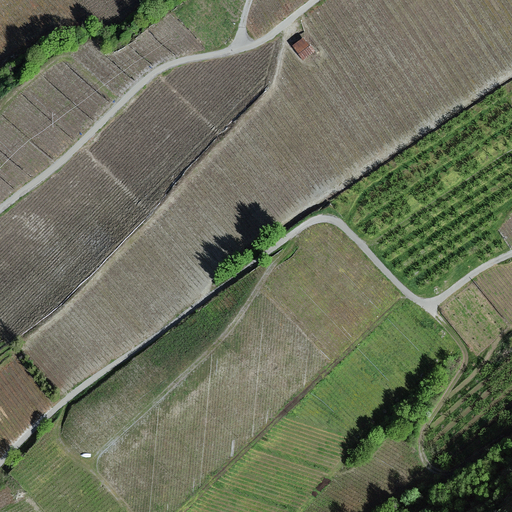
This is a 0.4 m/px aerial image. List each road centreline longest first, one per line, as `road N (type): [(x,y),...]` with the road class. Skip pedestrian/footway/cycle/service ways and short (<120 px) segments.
road 1 (track): [(0,460),(78,387),(315,219),(336,222),(417,302),(441,297),(511,251)]
road 2 (track): [(0,208),(156,69),(260,41),(315,0)]
road 3 (track): [(428,303),(465,352),(421,444),(435,470),(453,472)]
